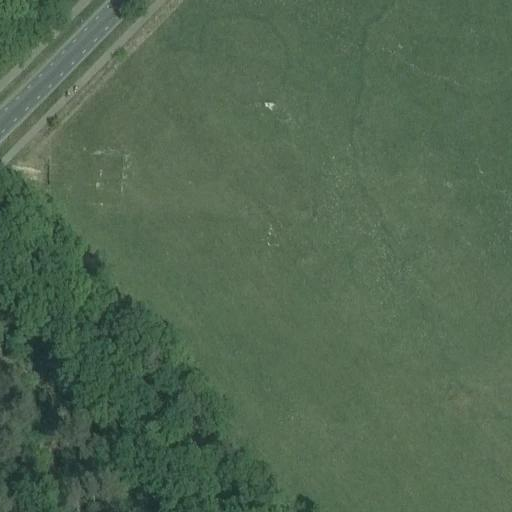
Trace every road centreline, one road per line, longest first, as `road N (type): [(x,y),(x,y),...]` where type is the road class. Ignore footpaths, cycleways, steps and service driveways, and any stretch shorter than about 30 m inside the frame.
road 1 (track): [(0,272),(205,511)]
road 2 (secondary): [(0,126),(123,0)]
